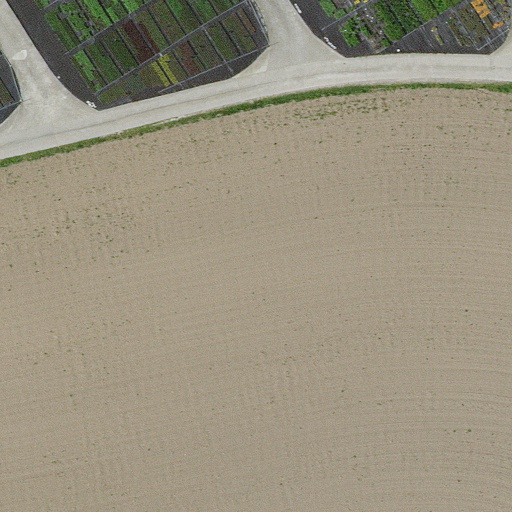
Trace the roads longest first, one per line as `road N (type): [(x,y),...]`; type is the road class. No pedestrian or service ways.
road 1 (track): [(0,142),(316,77),(483,62),(511,67)]
road 2 (track): [(66,129),(0,27)]
